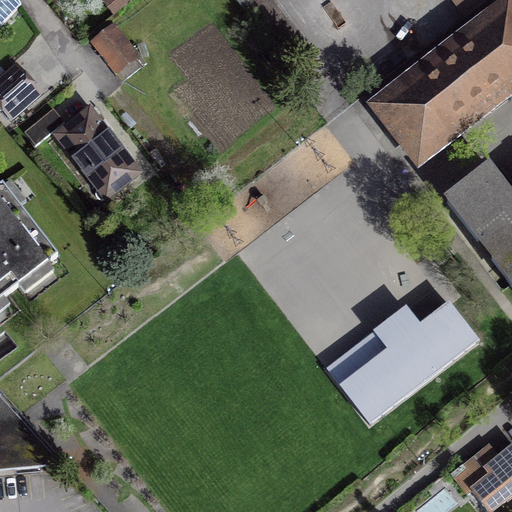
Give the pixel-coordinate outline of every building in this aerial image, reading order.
[(104,0),(103,1),(115,15),(132,0),(104,0)] [(308,51),(268,0),(243,0),(292,64),(308,51)] [(511,0),(510,0),(372,108),(418,166),(511,92),(511,0)] [(95,43),(117,71),(136,57),(114,29),(95,43)] [(16,70),(0,83),(0,103),(12,117),(37,94),(16,70)] [(53,110),(24,133),(35,147),(64,123),(53,110)] [(90,111),(58,136),(106,199),(139,173),(90,111)] [(511,197),(491,171),(447,204),(478,243),(483,239),(497,258),(492,262),(511,286),(511,197)] [(0,301),(58,257),(3,186),(0,187),(0,301)] [(406,313),(328,373),(372,430),(478,347),(449,310),(421,332),(406,313)] [(0,471),(61,465),(0,396),(0,471)] [(511,446),(493,462),(484,451),(464,467),(462,466),(450,476),(453,480),(454,479),(468,496),(473,492),(489,511),(492,511),(511,496),(511,446)]
